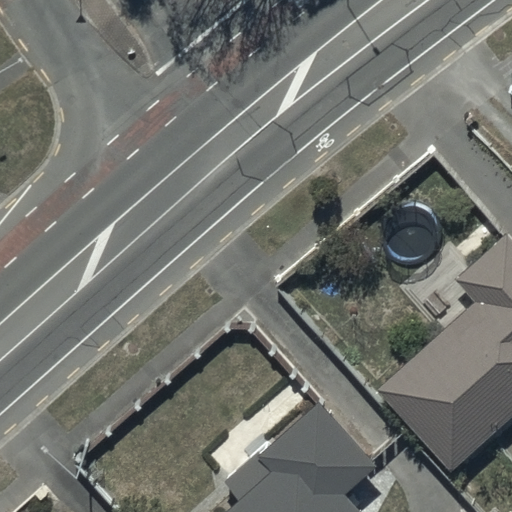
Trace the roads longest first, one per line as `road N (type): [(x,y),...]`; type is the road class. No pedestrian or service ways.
road 1 (secondary): [(211,154),(0,342)]
road 2 (secondary): [(404,0),(211,154)]
road 3 (residential): [(91,0),(211,154)]
